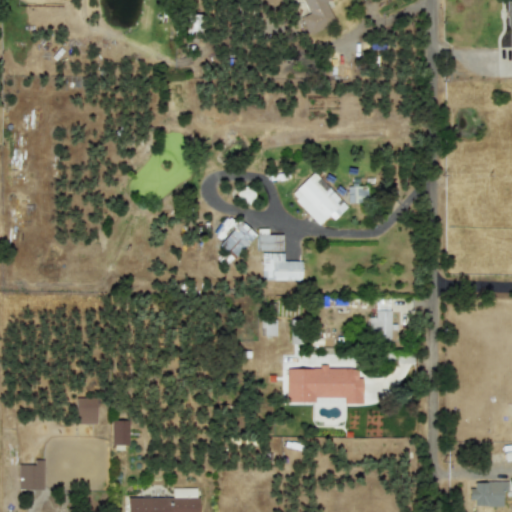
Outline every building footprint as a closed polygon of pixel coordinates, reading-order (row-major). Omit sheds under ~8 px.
[(301,0),(308,13),(299,17),(307,34),(334,22),(324,1),(326,0),(301,0)] [(185,31),(200,32),(200,14),(185,14),(185,31)] [(288,194),(317,224),(327,215),(331,219),(345,206),(312,171),(288,194)] [(253,234),(239,221),(217,245),(231,258),(253,234)] [(255,234),(256,251),(281,251),(280,234),(255,234)] [(260,279),(299,280),(300,261),(281,260),(281,253),(261,252),(260,279)] [(367,317),(367,342),(389,342),(388,297),(373,297),(374,317),(367,317)] [(285,367),(285,401),(313,401),(313,396),(342,397),(342,403),(386,403),(386,394),(401,394),(401,354),(398,354),(398,366),(392,366),(392,376),(358,376),(358,367),(325,367),(285,367)] [(74,423),(95,423),(94,397),(74,397),(74,423)] [(126,444),(127,419),(110,419),(109,444),(126,444)] [(503,461),(511,459),(511,450),(502,452),(503,461)] [(16,488),(41,489),(41,459),(33,459),(33,464),(17,464),(16,488)] [(469,504),(500,504),(500,490),(506,490),(506,481),(469,481),(469,504)] [(125,497),(125,511),(196,511),(196,488),(171,487),(171,497),(125,497)]
